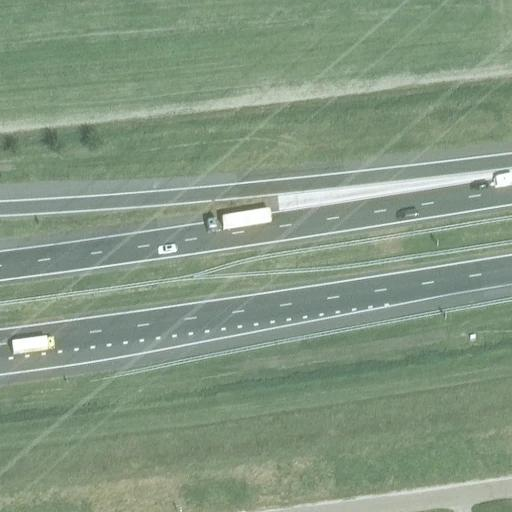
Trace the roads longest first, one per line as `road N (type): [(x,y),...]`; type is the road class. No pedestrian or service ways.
road 1 (motorway): [(0,350),(511,271)]
road 2 (motorway): [(511,190),(0,267)]
road 3 (motorway): [(511,166),(0,209)]
road 4 (unclassified): [(511,490),(336,511)]
